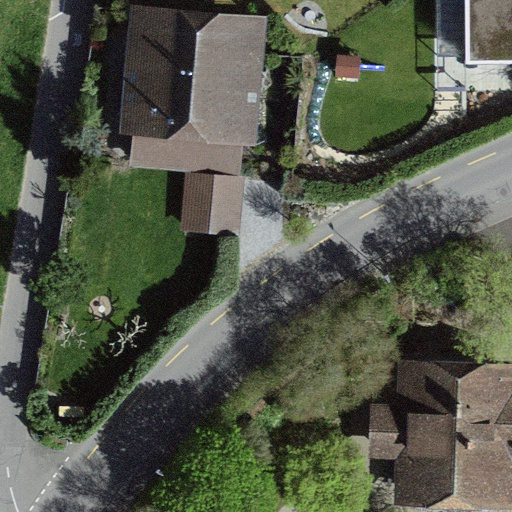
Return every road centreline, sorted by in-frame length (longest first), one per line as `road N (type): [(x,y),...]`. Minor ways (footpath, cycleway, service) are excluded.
road 1 (unclassified): [(511,168),(336,250),(219,339),(78,511)]
road 2 (residential): [(75,0),(2,432),(16,511)]
